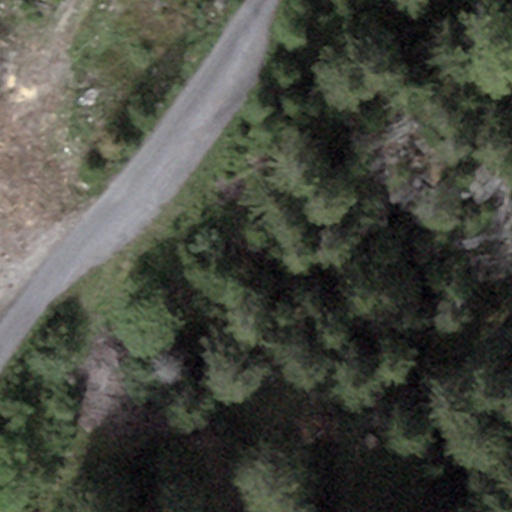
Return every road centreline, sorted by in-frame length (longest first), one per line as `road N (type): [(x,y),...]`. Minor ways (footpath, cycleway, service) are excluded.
road 1 (track): [(283,0),(241,72),(44,288),(0,365)]
road 2 (track): [(83,0),(15,141),(3,199),(25,276),(44,288)]
